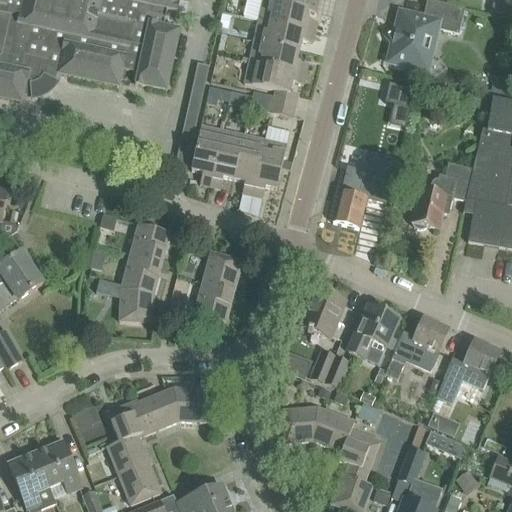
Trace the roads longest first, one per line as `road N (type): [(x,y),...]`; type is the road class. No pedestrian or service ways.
road 1 (residential): [(290,247),(77,168),(0,155)]
road 2 (residential): [(0,419),(104,365),(254,360)]
road 3 (residential): [(359,0),(290,247)]
road 4 (residential): [(511,340),(290,247)]
road 5 (residential): [(254,360),(272,484),(291,511)]
